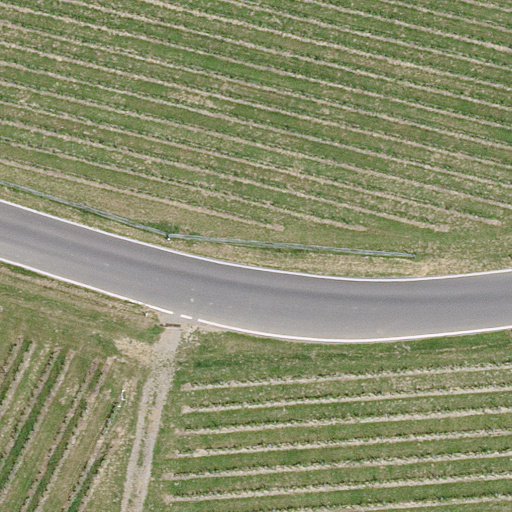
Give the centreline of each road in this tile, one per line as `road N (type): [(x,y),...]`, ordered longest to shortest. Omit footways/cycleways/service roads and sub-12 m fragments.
road 1 (tertiary): [(0,228),(149,276),(285,306),(394,310),(511,298)]
road 2 (track): [(134,511),(167,349),(192,286)]
